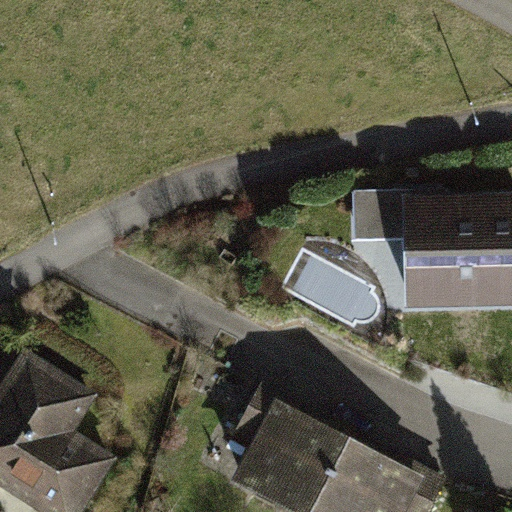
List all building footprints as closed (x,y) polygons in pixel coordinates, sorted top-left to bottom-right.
[(358,241),(405,239),(404,199),(450,198),(450,191),(357,193),(358,241)] [(511,195),(450,198),(404,199),(405,239),(407,310),(511,307),(511,195)] [(93,395),(18,348),(0,376),(0,497),(23,511),(74,511),(109,458),(69,433),(93,395)] [(229,436),(243,444),(265,403),(312,428),(319,416),(257,383),(229,436)] [(221,484),(274,511),(306,511),(341,443),(312,428),(265,403),(243,444),(221,484)] [(370,458),(341,443),(306,511),(400,511),(416,481),(370,458)] [(375,448),(370,458),(416,481),(400,511),(416,511),(434,477),(375,448)]
